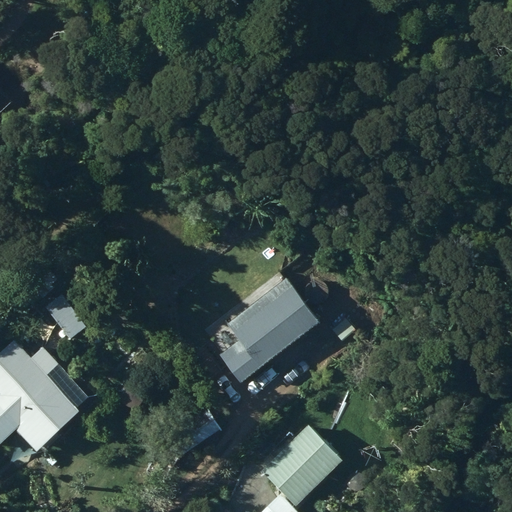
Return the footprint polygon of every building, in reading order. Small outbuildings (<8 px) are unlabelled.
[(0,109),(8,102),(0,92),(0,109)] [(218,243),(244,232),(238,216),(211,227),(218,243)] [(0,267),(9,257),(0,248),(0,267)] [(244,383),(322,323),(288,278),(229,324),(242,340),(223,355),(244,383)] [(47,306),(72,339),(88,326),(64,293),(47,306)] [(195,304),(170,330),(188,347),(212,321),(195,304)] [(39,452),(83,412),(80,408),(94,395),(56,354),(52,359),(43,349),(32,360),(15,341),(0,354),(0,446),(18,430),(39,452)] [(321,346),(287,373),(299,388),(334,362),(321,346)] [(187,417),(200,407),(189,393),(176,403),(187,417)] [(210,410),(183,432),(200,453),(227,430),(210,410)] [(298,507),(345,461),(310,426),(264,472),(298,507)] [(342,501),(349,495),(343,489),(336,495),(342,501)] [(265,511),(299,511),(283,495),(265,511)]
